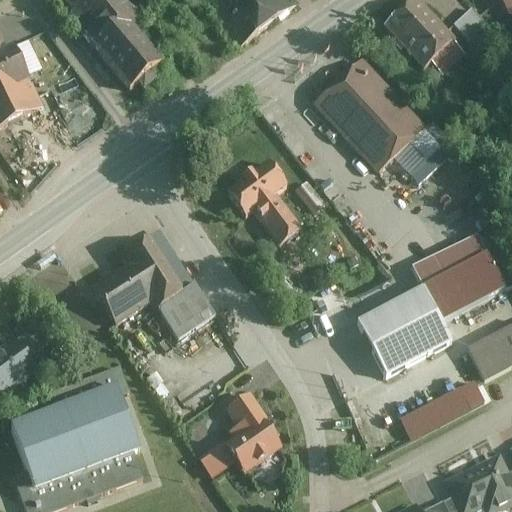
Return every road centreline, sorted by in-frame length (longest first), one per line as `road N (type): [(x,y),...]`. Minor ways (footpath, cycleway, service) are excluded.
road 1 (residential): [(140,154),(290,365),(317,437),(321,508)]
road 2 (secondary): [(360,0),(140,154)]
road 3 (residential): [(321,508),(511,415)]
road 4 (residential): [(140,154),(28,1)]
road 5 (secondary): [(140,154),(38,228)]
